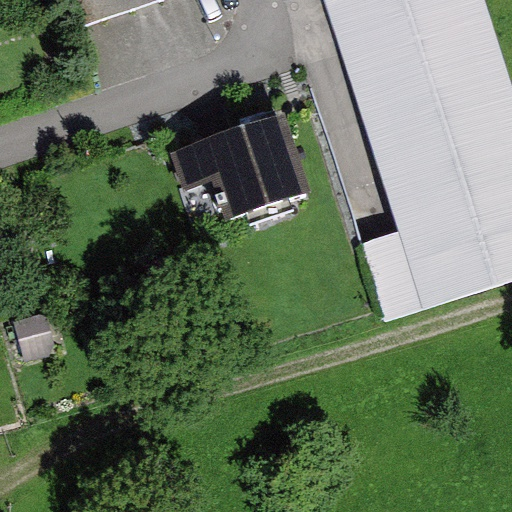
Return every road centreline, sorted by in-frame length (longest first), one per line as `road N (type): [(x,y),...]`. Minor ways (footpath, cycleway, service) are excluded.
road 1 (track): [(511,312),(152,413),(0,497)]
road 2 (residential): [(0,148),(229,66),(255,28),(258,0)]
